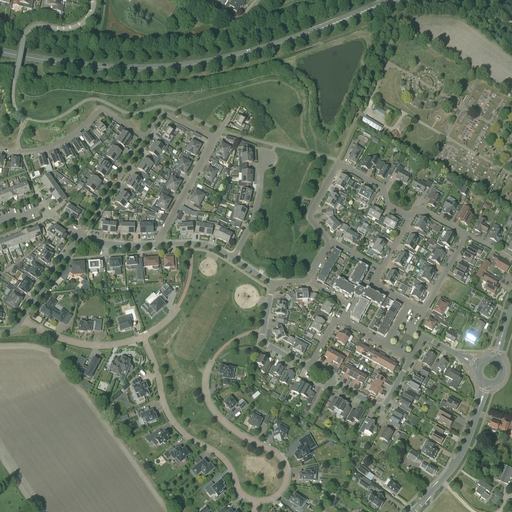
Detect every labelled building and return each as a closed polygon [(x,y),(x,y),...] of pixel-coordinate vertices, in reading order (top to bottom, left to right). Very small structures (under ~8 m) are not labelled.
[(24,0),(24,4),(26,5),(26,8),(32,10),(33,4),(30,3),(30,0),(24,0)] [(59,6),(60,1),(56,0),(50,0),(49,5),(53,6),(52,10),(62,13),(64,7),(59,6)] [(244,4),(246,0),(240,0),(240,2),(236,0),(228,0),(227,3),(230,4),(229,6),(234,9),(233,11),(237,13),(240,7),(241,8),(244,4)] [(379,107),(376,111),(388,118),(390,114),(379,107)] [(234,127),(232,127),(242,132),(243,132),(242,132),(243,130),(247,132),(248,129),(245,127),(245,126),(243,124),(245,121),(240,118),(237,117),(234,122),(236,123),(234,127)] [(379,132),(382,127),(365,117),(362,122),(379,132)] [(102,126),(100,123),(95,127),(96,129),(93,132),(92,131),(99,140),(100,140),(99,139),(104,135),(102,133),(106,130),(102,126)] [(131,137),(126,134),(127,131),(120,127),(117,131),(121,135),(120,137),(129,143),(131,140),(130,139),(131,137)] [(169,129),(168,129),(166,127),(163,132),(164,134),(161,138),(160,137),(170,144),(170,143),(169,143),(173,137),(171,136),(173,132),(169,129)] [(87,134),(86,133),(83,136),(83,137),(89,145),(92,143),(94,145),(99,142),(93,135),(90,136),(88,133),(87,134)] [(114,140),(112,143),(117,146),(119,144),(124,147),(124,148),(126,146),(127,147),(129,143),(120,137),(116,142),(114,140)] [(77,141),(76,140),(73,143),(73,144),(72,144),(78,153),(82,151),(83,154),(88,150),(83,143),(80,144),(78,141),(77,141)] [(189,146),(198,151),(201,146),(201,145),(200,146),(189,140),(188,141),(191,143),(189,146)] [(152,148),(161,153),(162,150),(165,152),(168,147),(163,144),(161,146),(156,143),(156,142),(152,148)] [(113,147),(110,152),(119,158),(121,155),(120,154),(121,152),(115,149),(117,146),(112,143),(110,145),(113,147)] [(230,155),(233,150),(221,144),(222,144),(221,143),(218,149),(230,155)] [(195,157),(198,151),(189,146),(186,145),(185,148),(181,154),(187,157),(189,153),(195,156),(195,157)] [(77,157),(74,153),(73,150),(72,149),(69,151),(67,147),(66,146),(62,148),(62,150),(66,159),(70,157),(71,160),(77,157)] [(355,163),(363,151),(356,147),(348,159),(355,163)] [(161,153),(152,148),(149,153),(155,156),(152,160),(158,163),(160,160),(160,159),(160,158),(160,156),(159,156),(161,153)] [(226,163),(228,159),(230,155),(218,149),(216,154),(215,155),(216,155),(216,154),(220,157),(222,158),(220,160),(226,163)] [(55,153),(55,152),(50,154),(51,155),(50,155),(54,165),(58,163),(59,166),(64,164),(60,155),(57,156),(56,153),(55,153)] [(110,152),(106,157),(104,155),(102,158),(107,161),(109,159),(114,162),(114,163),(116,161),(117,162),(119,158),(110,152)] [(185,161),(187,157),(181,154),(178,160),(181,162),(179,165),(188,169),(191,164),(190,164),(185,161)] [(43,157),(43,156),(38,157),(39,158),(38,158),(41,168),(45,167),(46,170),(50,169),(51,172),(52,172),(51,168),(48,159),(45,160),(44,156),(43,157)] [(239,167),(245,167),(245,163),(252,163),(252,161),(253,161),(253,157),(242,157),(242,163),(239,163),(239,167)] [(375,166),(378,159),(373,157),(371,161),(366,158),(361,167),(368,170),(372,164),(375,166)] [(17,159),(17,158),(14,158),(13,159),(12,159),(11,164),(9,164),(9,162),(6,162),(4,168),(8,169),(18,169),(19,159),(17,159)] [(100,160),(103,162),(99,167),(109,173),(111,170),(110,169),(111,167),(105,164),(107,161),(102,158),(100,160)] [(158,163),(152,160),(150,163),(145,159),(141,164),(149,170),(153,165),(155,167),(158,163)] [(384,179),(389,171),(392,172),(396,166),(392,164),(390,169),(384,166),(385,164),(380,161),(376,169),(379,171),(376,175),(381,178),(381,177),(384,179)] [(146,174),(149,170),(141,164),(138,169),(138,170),(138,169),(143,173),(141,176),(146,180),(149,176),(146,174)] [(185,175),(188,169),(179,165),(176,170),(174,168),(171,172),(177,175),(179,171),(185,174),(185,175)] [(406,184),(410,176),(402,172),(404,169),(398,166),(394,174),(397,175),(396,178),(406,184)] [(99,167),(96,172),(94,170),(92,173),(97,176),(99,174),(104,177),(104,178),(105,176),(107,177),(109,173),(99,167)] [(205,173),(214,178),(216,175),(219,176),(221,171),(216,168),(214,171),(209,168),(209,167),(208,167),(205,173)] [(245,172),(245,167),(239,167),(239,173),(242,174),(242,178),(253,178),(253,174),(252,174),(252,172),(245,172)] [(175,179),(177,175),(171,172),(168,178),(171,180),(169,183),(178,188),(181,182),(175,179)] [(90,175),(93,177),(89,182),(99,188),(101,185),(100,184),(101,182),(95,179),(97,176),(92,173),(90,175)] [(214,178),(207,173),(205,173),(202,178),(203,178),(207,180),(204,184),(213,189),(218,179),(214,178)] [(45,185),(52,180),(49,175),(41,180),(45,185)] [(146,180),(141,176),(139,180),(134,176),(133,175),(130,181),(138,186),(140,184),(143,185),(146,180)] [(347,185),(348,186),(357,191),(359,186),(357,184),(356,186),(352,184),(352,185),(351,184),(352,182),(341,176),(339,177),(339,179),(338,181),(339,181),(341,182),(347,185)] [(253,182),(253,178),(242,178),(242,181),(238,181),(238,186),(241,187),(244,187),(245,184),(251,184),(252,182),(253,182)] [(48,190),(56,185),(52,180),(45,185),(48,190)] [(420,183),(415,180),(411,187),(422,193),(426,187),(429,189),(432,183),(427,180),(425,183),(421,181),(420,183)] [(136,189),(138,186),(130,181),(126,186),(127,186),(132,190),(130,193),(135,196),(139,191),(136,189)] [(340,190),(339,193),(344,196),(346,197),(348,194),(347,189),(348,186),(347,185),(341,182),(339,181),(338,181),(338,182),(337,182),(336,183),(336,185),(336,186),(343,190),(343,192),(340,190)] [(89,182),(88,184),(85,183),(82,188),(87,191),(87,192),(88,192),(87,191),(89,188),(94,192),(94,193),(95,191),(96,191),(99,188),(89,182)] [(20,186),(24,194),(29,192),(28,188),(29,187),(29,186),(29,185),(29,184),(28,184),(27,183),(26,184),(20,186)] [(175,193),(178,188),(169,183),(168,185),(165,184),(162,190),(167,193),(169,190),(175,193)] [(52,195),(59,190),(56,185),(48,190),(52,195)] [(18,196),(24,194),(20,186),(15,188),(18,196)] [(251,189),(244,187),(241,187),(240,190),(242,190),(240,196),(250,198),(251,192),(250,192),(251,189)] [(357,191),(354,196),(359,199),(360,196),(363,198),(366,193),(368,190),(366,189),(366,188),(365,187),(363,187),(362,187),(359,192),(357,191)] [(467,196),(470,190),(464,187),(461,193),(467,196)] [(12,198),(18,196),(15,188),(9,190),(12,198)] [(435,208),(441,198),(434,194),(436,190),(432,188),(429,194),(433,196),(428,204),(435,208)] [(7,201),(12,198),(9,190),(4,192),(7,201)] [(55,200),(63,195),(59,190),(52,195),(55,200)] [(165,197),(167,193),(162,190),(158,196),(161,198),(159,201),(168,206),(171,200),(165,197)] [(366,193),(363,198),(360,203),(365,206),(366,205),(369,207),(372,200),(370,198),(373,193),(372,192),(371,191),(370,190),(369,191),(368,190),(366,193)] [(193,196),(201,201),(204,196),(207,198),(208,195),(203,192),(201,194),(196,191),(193,196)] [(130,193),(128,196),(122,193),(123,192),(122,192),(119,197),(127,203),(129,200),(130,201),(132,200),(133,200),(135,196),(130,193)] [(331,201),(336,204),(338,201),(341,202),(344,196),(339,193),(337,196),(339,197),(338,198),(331,194),(330,194),(329,195),(329,197),(328,199),(331,201)] [(63,195),(55,200),(59,205),(66,200),(63,195)] [(235,204),(236,204),(241,206),(247,207),(248,204),(250,198),(240,196),(237,195),(235,204)] [(199,206),(201,201),(193,196),(190,202),(196,205),(194,208),(200,211),(201,208),(199,206)] [(124,208),(127,203),(119,197),(115,203),(116,202),(121,206),(119,209),(125,212),(126,209),(124,208)] [(453,204),(455,201),(449,198),(447,201),(445,204),(443,203),(441,206),(447,210),(445,213),(452,217),(458,207),(453,204)] [(159,201),(156,199),(153,204),(154,205),(152,208),(158,210),(159,208),(165,211),(168,206),(159,201)] [(336,204),(331,201),(328,199),(327,200),(326,201),(325,203),(326,203),(325,204),(333,209),(332,210),(326,210),(326,214),(335,212),(335,210),(338,205),(336,204)] [(70,218),(75,210),(70,207),(71,205),(68,203),(62,212),(65,214),(64,214),(70,218)] [(246,211),(247,207),(236,204),(235,207),(237,208),(235,213),(244,217),(246,211)] [(189,215),(190,214),(191,212),(192,211),(182,206),(180,211),(189,216),(189,215)] [(366,218),(367,217),(372,220),(373,218),(377,210),(376,209),(375,207),(373,207),(372,207),(369,213),(366,211),(363,216),(366,218)] [(467,226),(473,216),(470,215),(472,212),(470,211),(471,211),(464,207),(460,214),(463,216),(460,222),(467,226)] [(75,210),(70,218),(75,221),(76,220),(79,221),(82,217),(79,215),(80,213),(75,210)] [(379,211),(377,210),(373,218),(375,220),(374,222),(379,225),(382,220),(379,219),(382,213),(382,212),(381,211),(379,211)] [(155,216),(160,218),(160,221),(164,222),(167,216),(155,213),(147,211),(146,215),(154,217),(155,216)] [(242,223),(244,217),(235,213),(233,219),(231,218),(230,222),(234,223),(240,225),(241,222),(242,223)] [(382,220),(379,225),(384,228),(386,226),(388,227),(393,219),(391,218),(392,217),(390,216),(388,216),(385,221),(382,220)] [(329,228),(336,222),(332,217),(325,224),(326,224),(326,225),(326,226),(328,227),(329,228)] [(417,223),(425,227),(428,222),(420,217),(417,223)] [(489,228),(484,225),(486,221),(480,218),(478,221),(474,230),(480,233),(481,230),(486,233),(489,228)] [(388,227),(391,228),(390,231),(395,232),(397,226),(396,225),(398,222),(398,221),(396,220),(395,219),(394,220),(393,219),(388,227)] [(128,225),(122,224),(123,220),(119,220),(119,227),(118,233),(121,233),(121,234),(128,234),(128,225)] [(118,233),(119,227),(117,226),(117,222),(111,221),(111,223),(110,223),(108,233),(115,233),(118,233)] [(108,233),(110,223),(100,222),(100,227),(103,228),(102,232),(108,233)] [(339,228),(340,230),(343,224),(340,223),(338,224),(336,222),(329,228),(331,230),(330,230),(331,232),(333,232),(333,233),(339,228)] [(137,227),(137,223),(128,223),(128,225),(128,234),(134,234),(137,234),(137,227)] [(147,234),(146,224),(140,225),(140,223),(137,223),(137,227),(137,234),(140,234),(141,234),(147,234)] [(205,235),(206,226),(201,225),(201,224),(198,223),(198,227),(196,226),(196,233),(199,233),(199,234),(205,235)] [(423,232),(425,227),(417,223),(414,228),(420,231),(418,234),(424,237),(425,234),(423,232)] [(146,224),(147,234),(153,233),(153,229),(156,229),(156,224),(146,224)] [(196,233),(196,226),(196,224),(186,225),(186,234),(193,234),(193,233),(196,233)] [(499,243),(502,238),(499,237),(502,233),(498,230),(499,227),(494,224),(489,232),(492,234),(489,239),(496,242),(497,242),(499,243)] [(180,235),(186,234),(186,225),(176,225),(177,231),(180,230),(180,235)] [(206,226),(205,235),(211,236),(214,236),(217,226),(212,225),(212,227),(206,226)] [(54,237),(60,229),(55,226),(52,229),(50,227),(47,232),(54,237)] [(221,228),(217,226),(214,236),(217,238),(216,238),(222,241),(226,232),(228,229),(222,226),(221,228)] [(32,230),(35,238),(41,236),(38,228),(32,230)] [(60,229),(54,237),(60,240),(61,239),(63,241),(67,236),(64,234),(65,233),(60,229)] [(29,241),(35,238),(32,230),(26,232),(29,241)] [(349,242),(353,234),(348,231),(343,239),(344,240),(345,241),(347,241),(349,242)] [(24,243),(29,241),(26,232),(21,234),(24,243)] [(226,232),(222,241),(228,243),(229,240),(232,241),(235,236),(226,232)] [(444,237),(452,242),(455,237),(447,232),(444,237)] [(353,234),(349,242),(350,243),(351,245),(353,245),(354,245),(357,239),(360,241),(363,236),(357,233),(356,235),(353,234)] [(18,245),(24,243),(21,234),(15,237),(18,245)] [(407,240),(415,245),(418,240),(421,241),(423,238),(417,235),(416,238),(410,235),(407,240)] [(374,245),(383,250),(383,248),(384,248),(385,247),(386,245),(385,245),(385,244),(380,241),(381,239),(376,236),(371,244),(374,245)] [(13,247),(18,245),(15,237),(9,239),(13,247)] [(449,247),(452,242),(444,237),(441,243),(438,241),(437,244),(442,247),(443,244),(449,247)] [(7,249),(13,247),(9,239),(4,241),(7,249)] [(413,250),(415,245),(407,240),(404,246),(410,249),(408,252),(414,255),(415,252),(413,250)] [(427,251),(431,253),(436,243),(432,241),(427,251)] [(49,248),(47,247),(44,245),(43,248),(45,250),(42,254),(50,260),(50,259),(52,259),(53,258),(53,257),(53,256),(53,255),(47,251),(49,248)] [(382,251),(383,250),(374,245),(373,248),(372,247),(371,250),(369,248),(366,254),(371,257),(374,252),(380,255),(380,254),(380,255),(382,253),(382,252),(382,251)] [(434,255),(442,260),(445,255),(440,251),(441,249),(436,246),(431,254),(434,255)] [(468,249),(466,252),(474,256),(475,254),(479,256),(482,250),(477,247),(476,250),(469,246),(469,247),(468,247),(467,248),(468,249)] [(331,255),(338,258),(341,253),(334,249),(331,255)] [(473,259),(474,256),(466,252),(465,254),(464,254),(463,255),(464,256),(463,257),(469,261),(468,263),(473,266),(476,262),(474,261),(475,260),(473,259)] [(397,258),(405,263),(408,258),(411,259),(413,256),(407,253),(406,256),(400,253),(397,258)] [(49,261),(50,260),(42,254),(40,256),(39,256),(37,256),(34,260),(39,263),(41,261),(46,265),(47,264),(49,264),(50,263),(50,262),(50,261),(49,261)] [(335,264),(338,258),(331,255),(328,260),(335,264)] [(439,265),(442,260),(434,255),(431,260),(428,259),(427,262),(432,265),(434,262),(439,265)] [(171,258),(171,256),(170,256),(166,256),(166,259),(163,259),(164,269),(169,268),(169,271),(177,271),(176,260),(173,260),(173,258),(171,258)] [(506,272),(510,265),(505,263),(505,262),(497,257),(494,261),(497,263),(495,266),(499,269),(499,268),(506,272)] [(127,270),(132,270),(137,270),(137,280),(143,280),(143,273),(143,272),(142,270),(143,270),(142,268),(141,268),(141,264),(137,264),(136,258),(126,259),(127,270)] [(158,268),(158,267),(158,258),(144,260),(145,268),(152,267),(153,269),(153,270),(154,270),(156,270),(157,270),(158,269),(158,268)] [(403,268),(405,263),(397,258),(394,263),(400,267),(398,269),(404,272),(405,269),(403,268)] [(32,269),(31,269),(40,275),(40,274),(41,274),(43,272),(42,271),(43,270),(37,266),(39,263),(34,260),(31,264),(32,266),(33,267),(32,269)] [(113,260),(109,261),(110,266),(106,266),(107,272),(114,271),(118,271),(118,276),(121,276),(120,260),(116,260),(113,260)] [(332,269),(335,264),(328,260),(325,265),(332,269)] [(479,269),(484,272),(485,272),(490,264),(484,260),(479,269)] [(97,272),(97,269),(103,269),(102,262),(89,263),(90,273),(88,273),(89,280),(92,279),(92,273),(97,272)] [(79,276),(84,269),(84,263),(83,263),(77,263),(72,270),(69,267),(70,267),(69,267),(60,278),(63,281),(69,273),(72,276),(73,276),(75,273),(79,276)] [(366,272),(368,269),(359,263),(357,267),(358,267),(356,270),(355,270),(354,273),(351,279),(350,279),(348,282),(357,287),(356,289),(353,287),(353,288),(347,285),(347,284),(344,282),(343,283),(341,281),(341,280),(338,279),(337,280),(333,278),(329,285),(333,287),(332,288),(336,290),(336,289),(339,291),(342,293),(342,292),(348,296),(351,298),(353,295),(360,299),(358,302),(359,303),(356,309),(355,308),(353,312),(354,312),(352,315),(351,314),(350,318),(359,323),(361,320),(360,319),(362,316),(362,317),(364,313),(363,313),(367,307),(369,304),(361,299),(362,297),(365,299),(365,298),(371,302),(374,304),(377,305),(377,306),(380,308),(381,307),(384,308),(388,301),(385,299),(382,297),(379,296),(379,295),(376,293),(375,294),(369,290),(370,290),(366,288),(365,291),(358,287),(359,284),(362,278),(363,278),(365,275),(364,274),(366,272)] [(424,273),(432,278),(435,272),(430,269),(431,266),(426,263),(424,266),(427,268),(424,273)] [(458,267),(456,269),(464,274),(466,275),(469,269),(471,271),(473,268),(468,265),(467,268),(459,264),(458,265),(458,266),(458,267)] [(329,274),(332,269),(325,265),(322,270),(329,274)] [(39,275),(40,275),(31,269),(27,266),(24,271),(25,272),(23,275),(28,278),(29,278),(31,276),(36,280),(37,278),(38,278),(40,277),(39,275)] [(463,276),(464,274),(456,269),(455,272),(454,272),(454,273),(454,274),(453,275),(461,279),(459,282),(463,284),(465,281),(463,280),(465,277),(463,276)] [(480,279),(484,272),(479,269),(475,276),(480,279)] [(327,279),(329,274),(322,270),(320,275),(327,279)] [(387,276),(396,281),(398,275),(401,277),(403,274),(397,271),(396,274),(390,271),(387,276)] [(429,283),(432,278),(424,273),(421,278),(418,277),(417,280),(422,283),(424,280),(429,283)] [(23,281),(21,284),(30,290),(30,289),(31,289),(32,287),(32,286),(33,285),(26,280),(28,278),(23,275),(23,274),(21,276),(22,280),(23,281)] [(494,295),(496,291),(497,291),(498,289),(498,287),(498,286),(491,283),(494,278),(486,274),(482,281),(487,283),(484,289),(494,295)] [(324,284),(327,279),(320,275),(317,280),(324,284)] [(393,286),(396,281),(387,276),(384,281),(393,286)] [(88,290),(88,282),(84,279),(81,284),(83,286),(80,290),(77,287),(74,291),(88,290)] [(414,291),(422,295),(425,290),(420,287),(421,284),(414,281),(413,283),(414,284),(413,287),(415,288),(414,291)] [(30,290),(21,284),(18,282),(14,286),(13,287),(8,284),(7,285),(13,289),(18,292),(18,293),(20,290),(26,295),(27,293),(28,293),(30,292),(29,290),(30,290)] [(7,296),(8,297),(19,304),(20,302),(21,303),(23,300),(22,299),(16,295),(18,292),(13,289),(7,285),(6,288),(10,291),(7,296)] [(313,300),(316,295),(313,293),(312,296),(308,297),(307,290),(301,291),(302,300),(308,300),(308,299),(310,299),(311,299),(313,300)] [(299,300),(302,300),(301,291),(295,291),(296,298),(294,298),(289,293),(287,295),(291,300),(294,303),(298,303),(299,302),(299,300)] [(419,301),(422,295),(414,291),(411,296),(419,301)] [(149,309),(145,312),(149,316),(152,313),(155,316),(156,316),(162,311),(163,309),(166,307),(163,303),(166,300),(165,299),(162,295),(161,294),(159,292),(155,296),(154,298),(156,301),(149,307),(148,308),(149,309)] [(277,306),(277,308),(286,310),(286,307),(288,308),(289,302),(291,300),(287,295),(285,298),(287,300),(285,302),(285,304),(278,302),(278,303),(277,303),(276,304),(277,306)] [(18,306),(19,304),(8,297),(5,302),(3,301),(2,303),(8,307),(9,305),(15,309),(16,309),(17,309),(19,306),(18,306)] [(488,318),(494,308),(489,305),(491,302),(484,298),(480,305),(481,307),(483,309),(480,314),(488,318)] [(41,311),(40,313),(44,316),(51,321),(53,318),(61,323),(65,318),(68,321),(71,317),(62,310),(62,311),(60,314),(57,312),(56,313),(52,310),(54,307),(53,306),(55,303),(56,303),(50,299),(46,306),(45,305),(44,307),(43,306),(40,310),(41,311)] [(323,306),(331,310),(332,309),(333,309),(334,308),(334,306),(334,305),(324,299),(322,302),(325,303),(323,306)] [(436,306),(445,311),(447,307),(449,308),(451,304),(446,301),(445,303),(439,300),(436,306)] [(391,307),(398,311),(401,306),(394,302),(391,307)] [(330,312),(331,310),(323,306),(321,309),(319,307),(316,312),(321,315),(323,313),(328,316),(329,315),(330,314),(331,312),(330,312)] [(443,314),(445,311),(436,306),(433,311),(439,314),(437,317),(442,320),(445,315),(443,314)] [(395,316),(398,311),(391,307),(388,312),(395,316)] [(285,313),(286,310),(277,308),(276,310),(275,312),(275,313),(276,314),(275,314),(285,316),(288,317),(288,314),(285,313)] [(120,328),(118,328),(120,333),(125,331),(125,330),(129,329),(131,328),(129,322),(132,321),(137,320),(133,309),(125,311),(126,317),(124,318),(125,322),(118,324),(120,328)] [(392,322),(395,316),(388,312),(385,318),(392,322)] [(313,323),(322,328),(323,326),(324,325),(325,324),(324,323),(319,319),(320,317),(315,314),(313,318),(313,319),(313,320),(315,321),(313,323)] [(439,325),(442,320),(435,316),(433,319),(433,320),(433,321),(428,319),(426,323),(426,322),(424,325),(425,326),(424,327),(432,331),(434,327),(434,328),(437,327),(438,325),(439,325)] [(389,327),(392,322),(385,318),(382,323),(389,327)] [(79,328),(79,332),(87,333),(87,332),(91,332),(91,330),(94,330),(95,326),(101,327),(101,321),(95,320),(95,322),(92,322),(91,324),(80,323),(78,323),(78,328),(79,328)] [(278,334),(283,332),(282,329),(284,321),(278,320),(277,324),(279,327),(272,330),(273,333),(275,336),(278,334)] [(480,334),(483,329),(485,325),(478,321),(476,325),(478,326),(473,333),(469,331),(464,339),(465,340),(465,339),(474,344),(474,345),(476,340),(477,341),(481,334),(480,334)] [(322,328),(313,323),(311,322),(305,333),(308,334),(313,337),(314,334),(311,332),(313,330),(319,333),(319,332),(319,333),(321,331),(321,330),(322,328)] [(386,332),(389,327),(382,323),(379,328),(386,332)] [(383,337),(386,332),(379,328),(376,333),(383,337)] [(454,333),(450,331),(445,339),(453,343),(456,338),(459,340),(462,334),(459,332),(459,333),(455,331),(454,333)] [(286,337),(283,332),(278,334),(275,336),(276,337),(275,338),(275,339),(277,341),(283,339),(284,341),(289,344),(292,339),(289,337),(288,339),(286,337)] [(337,335),(347,341),(350,343),(352,338),(352,337),(343,332),(341,334),(338,333),(337,335)] [(344,347),(347,341),(337,335),(335,338),(338,339),(336,344),(340,346),(341,345),(344,347)] [(302,344),(303,341),(296,337),(294,340),(292,339),(289,344),(292,345),(295,340),(297,341),(292,349),(293,350),(294,351),(296,352),(296,351),(297,352),(302,344)] [(302,344),(297,352),(299,353),(299,354),(300,355),(302,355),(303,355),(306,349),(308,350),(311,345),(303,341),(302,344)] [(361,355),(365,348),(362,346),(364,344),(361,342),(356,352),(361,355)] [(366,358),(372,348),(369,347),(368,349),(365,348),(361,355),(366,358)] [(371,361),(376,354),(373,352),(375,349),(372,348),(366,358),(371,361)] [(328,363),(334,353),(327,349),(323,357),(327,359),(326,362),(328,363)] [(377,364),(382,354),(380,352),(378,355),(376,354),(371,361),(377,364)] [(335,363),(339,356),(334,353),(328,363),(331,365),(332,362),(335,363)] [(429,367),(435,357),(428,353),(422,363),(429,367)] [(264,374),(270,364),(266,362),(268,360),(264,358),(265,357),(260,354),(257,359),(258,360),(256,363),(260,366),(259,367),(260,368),(259,371),(264,374)] [(382,367),(386,360),(383,358),(385,355),(382,354),(377,364),(382,367)] [(339,356),(335,363),(338,365),(336,368),(339,369),(345,359),(339,356)] [(83,365),(86,361),(80,358),(76,367),(81,370),(80,372),(85,375),(87,377),(88,378),(89,378),(90,378),(99,361),(94,359),(89,368),(83,365)] [(132,367),(131,366),(129,365),(130,361),(122,358),(120,362),(117,360),(116,362),(113,361),(109,370),(113,372),(113,371),(116,372),(115,375),(121,377),(120,379),(120,380),(121,381),(122,382),(123,381),(124,380),(126,375),(128,371),(129,371),(131,371),(132,371),(133,370),(133,368),(132,367)] [(387,370),(393,360),(390,358),(389,361),(386,360),(382,367),(387,370)] [(393,360),(387,370),(392,373),(397,366),(394,364),(395,361),(393,360)] [(445,368),(448,363),(441,360),(438,364),(435,363),(431,372),(436,375),(439,370),(444,373),(446,369),(445,368)] [(277,365),(273,372),(271,370),(268,375),(273,377),(274,376),(275,376),(276,375),(279,376),(283,368),(281,367),(281,366),(280,365),(279,365),(278,366),(277,365)] [(345,379),(351,368),(345,365),(341,373),(344,374),(342,377),(345,379)] [(226,368),(221,366),(220,372),(221,372),(221,375),(224,375),(223,378),(224,379),(223,385),(229,386),(230,380),(231,380),(233,369),(232,369),(232,368),(227,367),(226,368)] [(352,379),(357,370),(357,369),(356,371),(351,368),(345,379),(347,380),(349,377),(352,379)] [(427,378),(430,372),(423,368),(420,374),(427,378)] [(355,385),(362,372),(357,370),(352,379),(354,380),(353,383),(355,385)] [(460,375),(451,370),(448,375),(446,374),(444,376),(452,381),(449,387),(455,391),(461,380),(458,379),(460,375)] [(102,371),(99,379),(106,382),(109,374),(102,371)] [(282,376),(279,381),(288,386),(290,382),(291,380),(293,380),(293,377),(294,374),(290,372),(288,371),(287,373),(285,377),(282,376)] [(362,372),(355,385),(358,386),(360,383),(362,385),(368,376),(362,372)] [(412,381),(420,386),(422,382),(425,384),(426,381),(427,382),(429,379),(422,375),(420,378),(415,375),(412,381)] [(374,381),(382,386),(383,383),(386,384),(388,382),(377,376),(374,381)] [(130,384),(133,389),(135,393),(137,392),(140,398),(138,400),(139,403),(145,401),(143,398),(144,397),(149,395),(147,391),(146,390),(148,389),(145,383),(141,385),(140,384),(141,384),(138,378),(135,379),(130,384)] [(380,388),(382,386),(374,381),(371,387),(382,392),(383,390),(380,388)] [(418,389),(420,386),(412,381),(409,387),(414,390),(412,393),(414,393),(419,397),(421,393),(420,393),(421,390),(418,389)] [(300,394),(305,385),(300,382),(298,385),(295,383),(291,391),(300,396),(300,395),(300,394)] [(300,394),(300,395),(307,398),(306,399),(308,404),(309,405),(315,396),(308,392),(311,388),(305,385),(300,394)] [(380,395),(382,392),(371,387),(368,392),(371,393),(370,394),(375,397),(377,393),(380,395)] [(404,396),(402,398),(408,402),(411,403),(413,400),(416,402),(419,397),(414,393),(412,396),(405,393),(404,394),(403,395),(404,396)] [(455,410),(459,403),(450,397),(446,403),(442,401),(440,406),(445,409),(447,406),(455,410)] [(244,402),(242,403),(240,405),(238,403),(236,405),(230,398),(223,403),(230,411),(235,407),(237,409),(238,408),(241,411),(247,405),(244,402)] [(411,403),(408,402),(402,398),(401,401),(400,401),(399,402),(399,404),(405,408),(404,411),(410,414),(412,409),(409,407),(411,403)] [(334,405),(331,404),(328,409),(333,412),(334,409),(338,411),(343,402),(337,399),(334,405)] [(338,411),(342,413),(340,416),(345,419),(348,413),(345,412),(349,405),(343,402),(338,411)] [(449,428),(453,420),(446,416),(448,413),(440,408),(436,415),(441,417),(438,422),(449,428)] [(358,422),(363,413),(357,409),(353,416),(350,414),(347,420),(352,423),(354,420),(358,422)] [(142,420),(144,424),(146,423),(147,424),(152,422),(153,423),(156,421),(156,420),(157,420),(155,414),(154,415),(152,411),(145,414),(143,410),(137,412),(139,418),(141,417),(142,420)] [(392,416),(402,421),(403,419),(404,419),(407,414),(402,411),(401,414),(395,411),(394,411),(392,414),(392,415),(393,415),(392,416)] [(262,420),(253,416),(251,420),(249,419),(247,423),(249,424),(248,425),(254,428),(255,427),(258,428),(262,420)] [(392,416),(391,416),(389,419),(389,420),(390,420),(389,421),(395,424),(393,427),(398,430),(401,424),(402,421),(392,416)] [(276,434),(274,438),(281,442),(283,439),(284,440),(287,436),(285,435),(287,431),(282,429),(283,426),(279,424),(280,422),(277,420),(274,426),(277,427),(279,428),(277,431),(277,430),(275,434),(276,434)] [(373,425),(372,425),(374,423),(370,420),(367,425),(364,423),(359,432),(363,434),(365,431),(372,435),(372,433),(375,433),(376,428),(373,427),(373,425)] [(495,422),(491,421),(488,427),(491,428),(490,431),(495,432),(496,430),(497,430),(497,429),(506,432),(509,423),(503,421),(502,425),(499,424),(499,423),(495,421),(495,422)] [(443,434),(445,430),(436,426),(434,430),(436,430),(435,433),(434,432),(431,439),(441,445),(444,438),(441,436),(442,434),(443,434)] [(388,447),(392,441),(389,440),(393,433),(385,429),(380,439),(383,440),(381,443),(388,447)] [(155,434),(148,437),(155,445),(158,443),(160,445),(163,443),(165,445),(168,442),(166,440),(169,437),(168,436),(169,435),(167,432),(166,433),(165,432),(159,437),(155,434)] [(403,444),(407,436),(401,433),(397,441),(403,444)] [(296,455),(294,455),(295,457),(296,459),(296,460),(297,459),(297,461),(299,460),(299,461),(303,459),(305,463),(310,460),(308,456),(309,455),(305,448),(314,443),(309,435),(303,438),(306,444),(298,449),(299,451),(295,454),(296,455)] [(433,460),(438,451),(435,450),(435,449),(434,448),(436,445),(429,441),(424,448),(425,449),(427,451),(426,453),(427,454),(426,456),(433,460)] [(182,451),(180,448),(178,449),(172,453),(170,450),(163,455),(166,458),(170,455),(174,460),(176,458),(180,463),(185,459),(184,458),(189,455),(188,454),(189,454),(187,451),(186,452),(184,449),(182,451)] [(419,464),(422,460),(418,458),(418,456),(419,456),(411,451),(406,458),(414,463),(415,461),(419,464)] [(203,461),(193,470),(191,472),(196,477),(201,472),(205,477),(214,469),(210,465),(208,466),(203,461)] [(432,475),(436,470),(423,462),(420,468),(432,475)] [(510,486),(511,481),(511,468),(500,463),(493,479),(510,486)] [(360,466),(359,465),(356,470),(357,471),(365,477),(369,472),(361,466),(360,466)] [(316,473),(317,467),(306,469),(306,472),(304,472),(304,474),(299,474),(299,481),(301,481),(302,482),(302,481),(305,481),(305,482),(309,482),(309,481),(312,481),(313,474),(310,474),(310,472),(316,473)] [(365,483),(367,481),(363,478),(361,480),(358,484),(367,490),(370,486),(365,483)] [(395,494),(400,488),(388,480),(383,486),(395,494)] [(207,493),(210,490),(213,494),(215,493),(219,497),(225,491),(223,489),(225,488),(223,485),(224,484),(221,481),(214,486),(212,483),(204,489),(207,493)] [(489,493),(491,489),(480,481),(477,485),(480,486),(475,492),(481,496),(480,497),(486,500),(488,496),(483,493),(485,490),(489,493)] [(376,506),(380,508),(384,501),(383,500),(383,499),(377,494),(376,495),(373,493),(368,500),(373,504),(372,504),(376,507),(376,506)] [(292,497),(289,502),(298,507),(296,510),(298,511),(302,511),(304,511),(300,508),(303,504),(304,505),(307,501),(302,498),(301,499),(295,495),(293,497),(292,497)] [(339,501),(335,499),(334,500),(334,499),(328,503),(331,505),(334,508),(339,501)]
